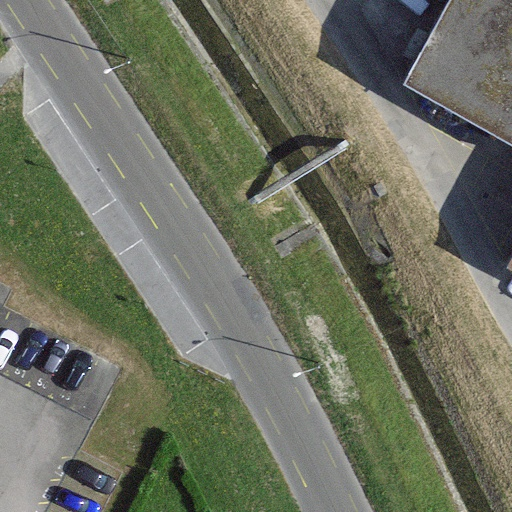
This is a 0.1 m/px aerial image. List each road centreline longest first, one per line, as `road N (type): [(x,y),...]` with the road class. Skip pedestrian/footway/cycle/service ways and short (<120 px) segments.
road 1 (secondary): [(339,511),(161,198),(30,0)]
road 2 (unclassified): [(16,511),(54,437),(0,409)]
